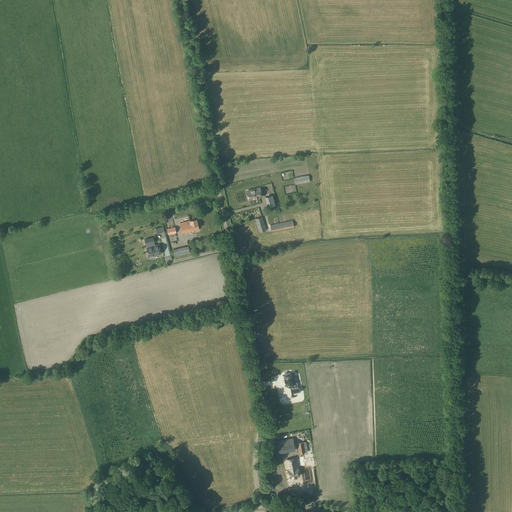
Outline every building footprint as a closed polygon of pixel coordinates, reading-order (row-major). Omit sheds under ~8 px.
[(310,181),(309,175),(294,178),(295,185),(310,181)] [(283,186),(284,192),(294,191),(293,184),(283,186)] [(246,191),(248,200),(262,196),(259,188),(246,191)] [(275,204),(272,195),(265,197),(267,207),(275,204)] [(266,230),(262,217),(255,219),(259,232),(266,230)] [(199,230),(197,219),(180,223),(182,233),(199,230)] [(294,227),(292,220),(270,225),(271,232),(294,227)] [(157,254),(161,253),(159,244),(155,245),(154,242),(153,237),(144,239),(146,244),(147,247),(146,247),(149,256),(153,255),(153,256),(157,255),(157,254)] [(186,245),(171,249),(173,256),(188,252),(186,245)] [(150,261),(130,265),(131,271),(171,263),(170,256),(166,257),(167,262),(161,263),(160,258),(158,259),(150,260),(150,261)] [(256,305),(274,297),(271,289),(252,296),(256,305)] [(294,378),(283,378),(285,395),(296,394),(294,378)] [(270,442),(271,452),(278,451),(279,453),(295,451),(293,438),(276,441),(270,442)] [(299,453),(307,452),(306,442),(297,443),(299,453)] [(285,460),(289,478),(299,476),(296,458),(289,459),(289,456),(285,457),(285,460)]
